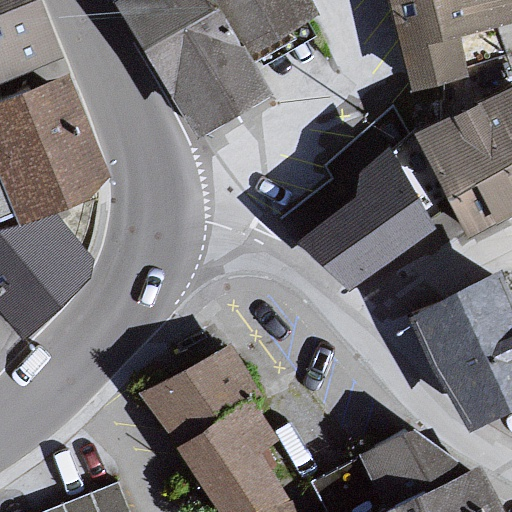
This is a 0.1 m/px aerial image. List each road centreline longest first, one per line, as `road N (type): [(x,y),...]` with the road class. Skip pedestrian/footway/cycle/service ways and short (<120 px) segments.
road 1 (tertiary): [(150,214),(205,222),(269,247),(462,430),(511,464)]
road 2 (tertiary): [(150,214),(140,260),(108,318),(0,426)]
road 3 (tertiary): [(81,0),(142,147),(150,214)]
